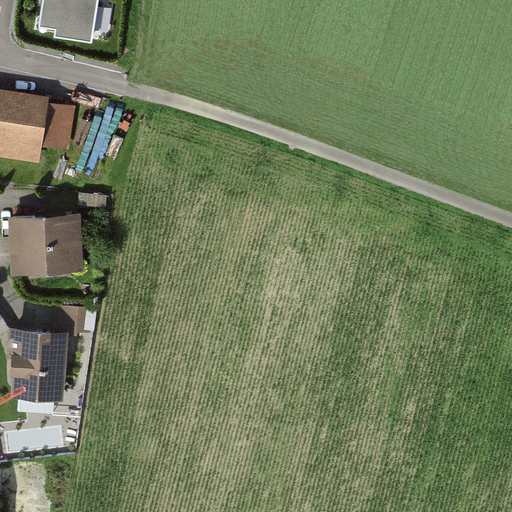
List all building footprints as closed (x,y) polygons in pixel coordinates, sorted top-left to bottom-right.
[(42,0),(40,18),(102,27),(106,0),(42,0)] [(78,99),(0,87),(0,147),(37,153),(39,139),(71,144),(78,99)] [(82,204),(13,206),(14,260),(83,258),(82,204)] [(95,328),(95,301),(56,300),(56,327),(95,328)] [(69,335),(12,334),(11,396),(68,397),(69,335)]
